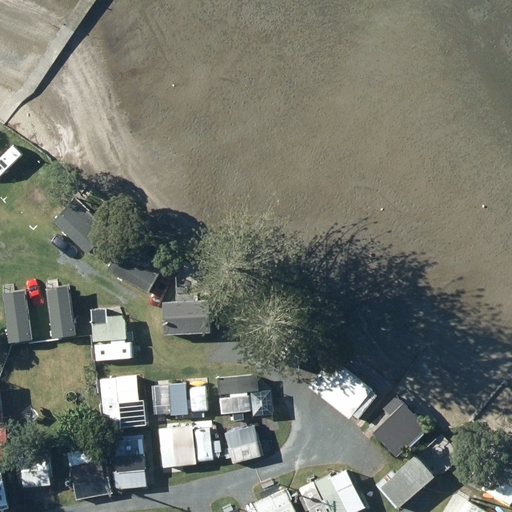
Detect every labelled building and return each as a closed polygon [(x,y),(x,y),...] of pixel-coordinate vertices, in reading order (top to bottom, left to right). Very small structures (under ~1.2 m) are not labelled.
[(82,199),(61,222),(95,253),(116,230),(82,199)] [(115,270),(155,293),(171,266),(131,243),(115,270)] [(55,289),(61,339),(82,336),(76,286),(55,289)] [(11,293),(17,343),(38,341),(32,291),(11,293)] [(211,296),(164,297),(165,330),(212,329),(211,296)] [(94,320),(94,337),(127,337),(128,312),(108,312),(108,320),(94,320)] [(276,349),(295,364),(321,333),(302,317),(276,349)] [(375,394),(379,389),(339,357),(316,386),(355,419),(358,414),(364,419),(381,398),(375,394)] [(259,388),(258,371),(218,373),(219,390),(259,388)] [(101,377),(105,421),(123,419),(122,404),(142,403),(139,374),(101,377)] [(0,511),(17,510),(11,465),(22,464),(18,429),(12,430),(5,381),(0,381),(0,511)] [(208,410),(207,383),(188,384),(188,381),(171,381),(171,414),(190,414),(190,411),(208,410)] [(251,392),(221,394),(222,417),(253,415),(251,392)] [(435,426),(405,395),(391,409),(399,416),(384,431),(406,454),(435,426)] [(214,459),(211,418),(172,421),(176,462),(214,459)] [(226,431),(234,461),(264,454),(256,424),(226,431)] [(148,473),(146,443),(114,445),(116,485),(134,484),(133,474),(148,473)] [(95,445),(71,449),(74,464),(70,465),(73,484),(105,478),(102,458),(97,459),(95,445)] [(426,456),(388,488),(406,508),(443,477),(426,456)] [(471,466),(464,478),(505,501),(511,488),(511,469),(493,459),(485,473),(471,466)] [(307,490),(318,511),(323,511),(345,501),(333,477),(307,490)] [(488,511),(461,491),(445,511),(488,511)]
